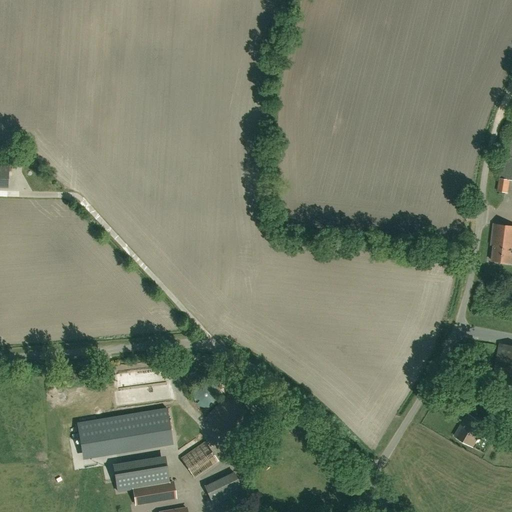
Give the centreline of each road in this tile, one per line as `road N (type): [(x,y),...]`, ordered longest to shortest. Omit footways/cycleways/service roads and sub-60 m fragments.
road 1 (unclassified): [(0,359),(209,345),(322,423),(370,480)]
road 2 (unclassified): [(370,480),(457,327),(496,126)]
